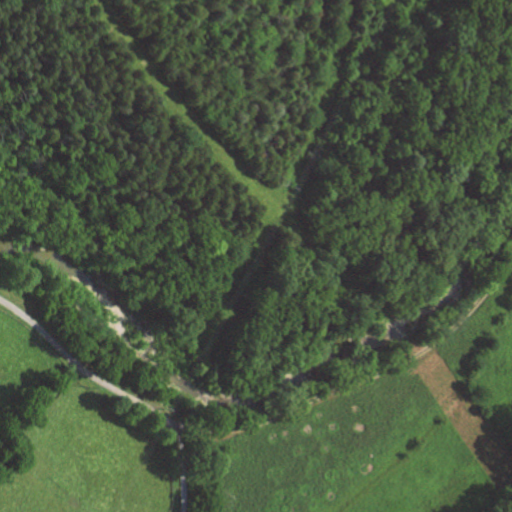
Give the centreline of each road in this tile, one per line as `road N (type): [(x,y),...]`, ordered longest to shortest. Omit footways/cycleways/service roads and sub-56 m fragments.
road 1 (track): [(170,423),(254,423),(401,363),(456,325),(511,256)]
road 2 (residential): [(170,423),(93,377),(0,298)]
